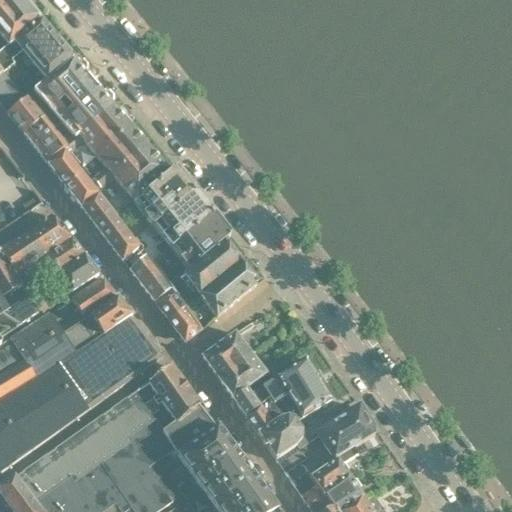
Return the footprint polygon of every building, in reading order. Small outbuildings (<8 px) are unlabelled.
[(39,21),(21,0),(18,0),(5,11),(0,5),(0,37),(8,47),(39,21)] [(18,0),(0,0),(0,5),(5,11),(18,0)] [(8,47),(0,53),(0,69),(3,74),(13,65),(9,60),(12,57),(14,59),(22,52),(26,56),(21,60),(28,68),(33,64),(45,78),(47,81),(72,60),(39,21),(8,47)] [(38,89),(28,98),(26,100),(43,121),(45,124),(48,122),(31,102),(42,94),(54,109),(51,111),(48,107),(43,111),(51,120),(93,84),(84,74),(87,72),(88,66),(84,61),(78,61),(75,64),(72,60),(47,81),(38,89)] [(17,89),(4,74),(0,76),(0,106),(7,115),(26,100),(28,98),(27,97),(26,99),(17,89),(18,89),(17,88),(17,89)] [(62,140),(48,122),(45,124),(62,145),(74,134),(77,138),(113,108),(110,105),(113,102),(114,97),(110,92),(104,92),(101,94),(93,84),(51,120),(54,124),(62,118),(73,131),(62,140)] [(26,100),(7,115),(24,136),(43,121),(26,100)] [(74,134),(62,145),(65,149),(64,150),(69,157),(84,144),(95,157),(129,128),(128,127),(129,122),(123,116),(119,115),(113,108),(77,138),(74,134)] [(43,121),(24,136),(47,164),(64,150),(65,149),(62,145),(45,124),(43,121)] [(106,170),(90,183),(97,191),(112,178),(112,177),(146,148),(129,128),(95,157),(106,170)] [(169,175),(146,148),(112,177),(112,178),(113,178),(135,203),(134,204),(135,205),(169,175)] [(69,157),(64,150),(47,164),(64,186),(82,173),(69,157)] [(169,175),(135,205),(152,226),(192,194),(185,185),(185,180),(186,180),(180,173),(180,174),(175,173),(174,171),(169,175)] [(90,183),(82,173),(64,186),(82,209),(99,195),(96,192),(97,191),(90,183)] [(194,196),(192,194),(152,226),(159,235),(161,238),(170,249),(210,217),(203,208),(203,203),(201,199),(198,197),(194,196)] [(99,195),(82,209),(102,236),(118,223),(115,219),(117,217),(99,195)] [(170,249),(153,264),(170,286),(182,277),(189,271),(224,244),(223,244),(229,240),(221,230),(223,226),(216,218),(212,219),(210,217),(170,249)] [(25,253),(15,258),(27,277),(42,268),(39,262),(71,241),(52,218),(25,237),(17,241),(25,253)] [(118,223),(102,236),(123,262),(137,250),(139,249),(133,242),(118,223)] [(17,241),(0,252),(0,254),(18,283),(27,277),(15,258),(25,253),(17,241)] [(84,258),(71,241),(39,262),(50,280),(56,289),(66,282),(61,274),(84,258)] [(151,264),(147,259),(146,260),(157,275),(168,289),(170,292),(173,290),(187,308),(199,298),(240,265),(224,244),(189,271),(182,277),(170,286),(153,264),(151,264)] [(18,283),(0,254),(0,298),(1,300),(21,289),(18,283)] [(146,257),(130,272),(155,304),(170,292),(168,289),(157,275),(146,260),(147,259),(146,257)] [(98,276),(84,258),(61,274),(66,282),(73,293),(82,287),(98,276)] [(240,265),(199,298),(217,319),(256,286),(240,265)] [(71,301),(80,314),(65,324),(57,311),(49,316),(62,337),(84,321),(117,300),(102,280),(85,291),(71,301)] [(36,288),(25,295),(28,301),(38,317),(49,310),(36,288)] [(173,290),(170,292),(155,304),(168,321),(186,308),(187,308),(173,290)] [(1,300),(0,298),(0,318),(8,313),(1,300)] [(0,474),(163,359),(131,318),(132,318),(117,300),(84,321),(62,337),(49,316),(9,341),(22,361),(0,374),(0,474)] [(8,313),(0,318),(0,341),(38,317),(28,301),(18,307),(8,313)] [(203,330),(186,308),(168,321),(183,341),(188,342),(203,330)] [(250,355),(235,335),(203,359),(217,379),(229,371),(250,355)] [(9,341),(1,346),(2,347),(0,348),(0,374),(22,361),(9,341)] [(266,376),(250,355),(229,371),(217,379),(232,400),(246,391),(250,388),(266,376)] [(306,361),(289,371),(275,379),(275,380),(250,396),(250,397),(259,408),(274,428),(275,429),(280,427),(278,425),(282,422),(287,422),(291,422),(294,424),(314,413),(331,402),(322,388),(324,387),(316,374),(314,375),(306,361)] [(148,384),(157,396),(151,399),(151,401),(144,406),(151,416),(159,411),(157,408),(162,404),(176,424),(200,407),(170,368),(148,384)] [(250,396),(246,391),(232,400),(245,418),(259,408),(250,397),(250,396)] [(15,478),(0,488),(0,495),(12,511),(118,511),(120,511),(156,511),(179,497),(161,470),(179,457),(175,451),(163,433),(151,416),(144,406),(135,394),(15,478)] [(177,425),(163,433),(175,451),(179,457),(217,430),(211,421),(212,421),(202,409),(200,407),(176,424),(177,425)] [(259,408),(245,418),(260,439),(274,428),(259,408)] [(324,420),(301,434),(301,441),(299,446),(293,450),(276,462),(285,475),(307,461),(299,451),(316,440),(329,459),(320,465),(323,470),(333,464),(332,463),(353,449),(374,437),(376,436),(374,432),(374,428),(372,425),(372,424),(369,422),(367,421),(359,409),(345,417),(341,410),(324,420)] [(275,429),(274,428),(260,439),(276,462),(293,450),(299,446),(301,441),(301,434),(300,432),(299,429),(297,426),(294,424),(291,422),(287,422),(282,422),(278,425),(280,427),(275,429)] [(276,511),(277,511),(217,430),(179,457),(218,511),(276,511)] [(323,470),(312,478),(319,487),(323,494),(348,478),(345,474),(348,470),(344,465),(358,457),(373,448),(368,440),(374,437),(353,449),(332,463),(333,464),(323,470)] [(319,487),(312,478),(295,489),(302,498),(319,487)] [(348,478),(323,494),(333,508),(337,505),(341,511),(362,498),(348,478)] [(323,494),(319,487),(302,498),(310,511),(326,511),(333,508),(323,494)] [(0,511),(12,511),(0,495),(0,511)] [(371,511),(362,498),(341,511),(371,511)]
